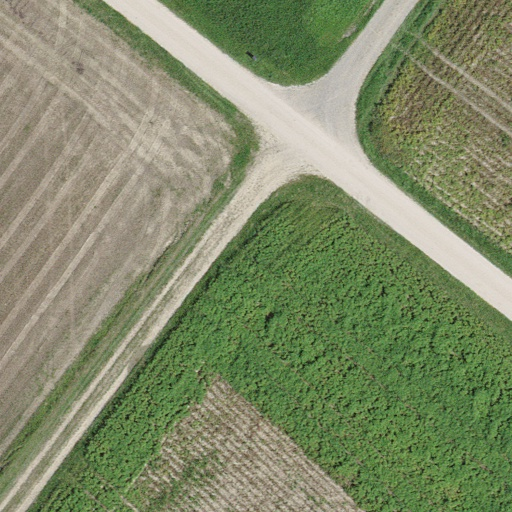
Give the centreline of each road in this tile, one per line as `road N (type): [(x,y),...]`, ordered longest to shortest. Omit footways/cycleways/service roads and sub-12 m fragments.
road 1 (track): [(0,490),(403,0)]
road 2 (track): [(143,0),(511,290)]
